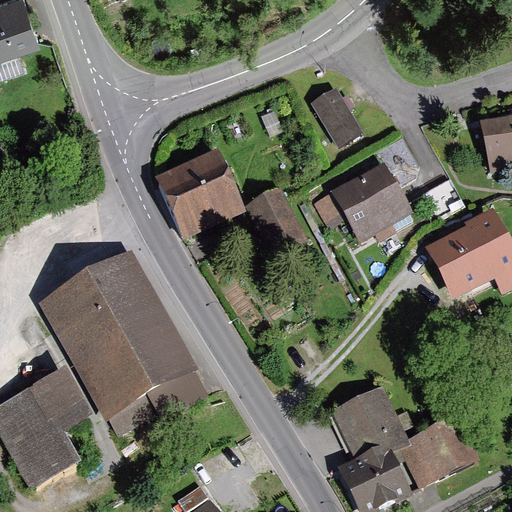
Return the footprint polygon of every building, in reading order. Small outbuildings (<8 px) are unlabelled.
[(0,53),(31,45),(16,0),(14,0),(0,4),(0,53)] [(333,93),(308,105),(330,149),(355,137),(333,93)] [(511,123),(478,133),(491,178),(511,172),(511,123)] [(153,186),(179,239),(240,209),(213,156),(153,186)] [(332,192),(358,243),(408,218),(382,167),(332,192)] [(300,237),(276,192),(249,206),(273,251),(300,237)] [(428,251),(458,307),(511,278),(481,222),(428,251)] [(112,445),(200,398),(126,256),(38,307),(112,445)] [(58,433),(86,417),(62,374),(0,408),(0,435),(31,490),(76,465),(58,433)] [(336,478),(353,511),(384,511),(404,503),(382,459),(403,449),(377,397),(326,422),(351,471),(336,478)] [(401,452),(422,489),(470,462),(449,425),(401,452)]
